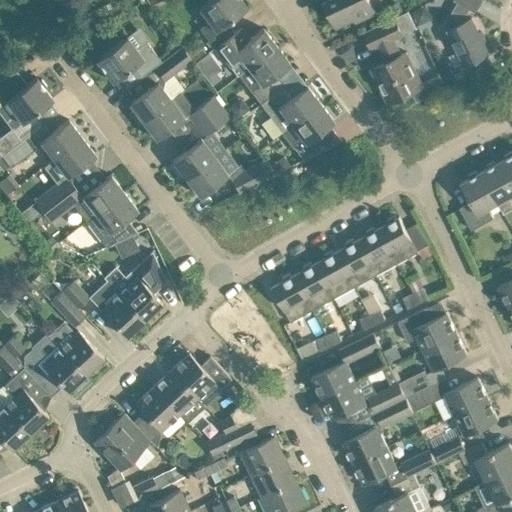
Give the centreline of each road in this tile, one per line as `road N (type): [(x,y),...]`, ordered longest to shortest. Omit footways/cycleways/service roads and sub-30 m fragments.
road 1 (residential): [(225,278),(61,63)]
road 2 (residential): [(350,511),(291,411),(187,314)]
road 3 (residential): [(511,383),(410,172)]
road 4 (residential): [(410,172),(279,0)]
road 5 (residential): [(225,278),(410,172)]
road 6 (residential): [(78,460),(75,425),(88,403),(187,314)]
